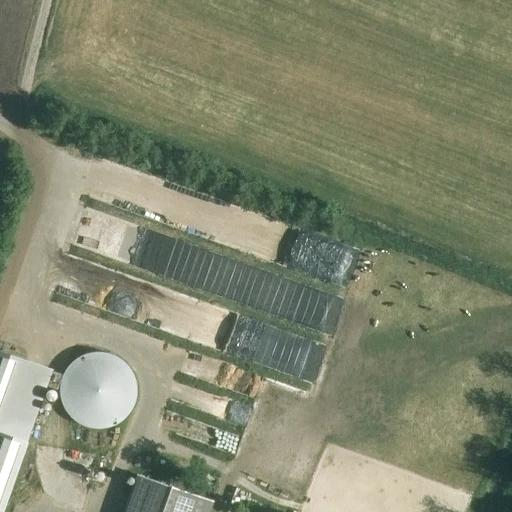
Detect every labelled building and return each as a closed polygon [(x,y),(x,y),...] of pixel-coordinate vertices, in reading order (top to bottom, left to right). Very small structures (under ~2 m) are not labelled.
[(238,267),(255,266),(254,249),(237,249),(238,267)] [(22,287),(75,305),(84,278),(32,260),(22,287)] [(126,341),(230,371),(238,343),(134,312),(126,341)] [(0,511),(1,511),(52,370),(0,351),(0,511)] [(68,367),(64,372),(61,378),(59,384),(59,391),(59,398),(61,404),(64,411),(68,416),(72,421),(78,425),(84,428),(91,429),(97,430),(104,429),(110,428),(117,425),(122,421),(127,416),(130,411),(133,405),(135,398),(136,391),(135,385),(133,378),(131,372),(127,367),(122,362),(116,358),(110,355),(104,353),(97,353),(90,353),(84,355),(78,358),(72,362),(68,367)] [(205,409),(196,428),(206,433),(216,415),(205,409)] [(134,480),(123,511),(207,511),(209,507),(134,480)]
